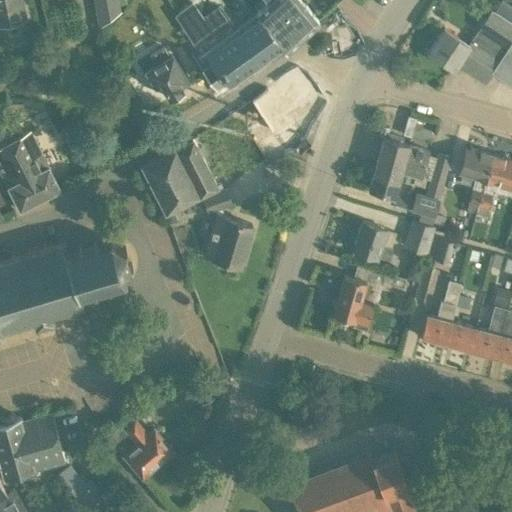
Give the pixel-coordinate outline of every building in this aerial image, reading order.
[(0,0),(0,23),(26,18),(22,0),(0,0)] [(92,0),(98,28),(121,11),(119,0),(92,0)] [(257,11),(260,15),(282,45),(286,51),(302,35),(319,20),(302,0),(265,0),(267,2),(257,11)] [(443,27),(428,51),(454,69),(457,65),(484,84),(492,72),(511,84),(511,6),(503,0),(501,0),(494,11),(492,9),(468,44),(443,27)] [(228,84),(282,45),(260,15),(238,31),(219,4),(202,17),(193,4),(176,14),(196,48),(191,51),(201,66),(200,67),(214,86),(224,79),(228,84)] [(183,89),(180,85),(188,80),(172,55),(169,56),(163,45),(149,54),(155,65),(146,71),(155,86),(160,83),(169,98),(171,96),(174,97),(181,92),(181,90),(183,89)] [(296,64),(252,99),(253,101),(288,146),(304,134),(289,115),(319,93),(296,64)] [(416,134),(421,115),(411,113),(407,131),(416,134)] [(60,188),(30,131),(0,146),(0,170),(4,179),(19,209),(60,189),(60,188)] [(384,136),(376,163),(401,170),(414,175),(426,178),(430,166),(424,164),(427,154),(429,149),(421,147),(401,141),(384,136)] [(165,212),(167,216),(176,211),(174,207),(192,198),(198,195),(210,189),(217,185),(192,137),(141,163),(141,164),(165,212)] [(466,146),(458,173),(485,180),(492,153),(466,146)] [(429,179),(444,184),(452,156),(438,151),(436,156),(429,179)] [(482,190),(475,213),(485,215),(486,215),(492,195),(496,183),(511,188),(511,184),(511,158),(492,153),(485,180),(482,190)] [(401,170),(376,163),(368,187),(394,195),(398,179),(401,170)] [(260,167),(243,175),(251,191),(268,183),(260,167)] [(424,185),(426,178),(414,175),(412,182),(424,185)] [(397,194),(394,204),(434,216),(439,197),(444,184),(429,179),(425,193),(416,191),(413,199),(408,197),(397,194)] [(233,204),(227,187),(220,189),(211,193),(202,196),(208,213),(215,210),(233,204)] [(472,187),(466,211),(475,213),(482,190),(472,187)] [(253,224),(225,215),(217,213),(216,213),(205,254),(240,265),(253,224)] [(432,224),(416,219),(412,218),(402,245),(428,253),(435,225),(432,224)] [(382,243),(387,228),(363,220),(353,249),(376,257),(377,256),(388,260),(394,247),(382,243)] [(124,283),(126,280),(124,278),(128,267),(132,267),(132,263),(129,263),(125,251),(128,248),(126,245),(123,248),(111,241),(112,238),(108,237),(107,240),(97,243),(96,240),(92,241),(93,245),(82,248),(81,245),(77,246),(78,249),(66,253),(66,250),(64,251),(62,245),(65,241),(63,240),(61,242),(47,246),(46,243),(43,244),(44,247),(31,251),(30,248),(27,249),(28,252),(14,256),(13,253),(10,254),(11,257),(0,260),(0,334),(0,335),(3,334),(2,332),(16,327),(17,329),(19,329),(18,327),(32,323),(33,325),(34,325),(36,331),(53,325),(51,319),(52,319),(52,317),(66,313),(66,315),(69,314),(68,312),(84,307),(86,308),(87,305),(83,304),(80,297),(82,297),(81,294),(92,291),(93,293),(97,292),(96,289),(107,286),(108,289),(112,288),(110,285),(122,281),(124,283)] [(455,242),(440,237),(434,259),(449,263),(455,242)] [(354,319),(352,323),(366,327),(373,302),(361,299),(366,281),(385,286),(386,283),(403,288),(406,278),(357,264),(353,277),(343,274),(332,312),(354,319)] [(426,313),(420,336),(446,343),(452,320),(456,305),(458,295),(461,283),(449,280),(443,301),(440,300),(436,316),(426,313)] [(495,285),(491,301),(505,305),(509,288),(495,285)] [(458,295),(456,305),(468,308),(470,297),(458,295)] [(474,326),(468,349),(493,356),(506,308),(506,307),(494,304),(487,329),(474,326)] [(511,309),(506,308),(493,356),(511,360),(511,335),(511,336),(511,334),(511,309)] [(452,320),(446,343),(468,349),(474,326),(452,320)] [(191,381),(202,402),(213,397),(201,375),(191,381)] [(0,422),(0,467),(3,478),(36,469),(65,461),(52,411),(22,420),(21,417),(0,422)] [(135,444),(123,455),(142,476),(143,476),(172,450),(154,428),(148,433),(134,417),(121,427),(122,428),(109,437),(114,443),(126,433),(135,444)] [(381,511),(390,509),(390,511),(416,511),(406,483),(408,483),(405,477),(409,475),(412,468),(408,457),(402,455),(398,456),(395,449),(372,458),(370,450),(287,481),(298,511),(381,511)] [(75,497),(88,487),(70,464),(57,474),(75,497)] [(9,497),(0,480),(0,511),(25,511),(16,494),(9,497)]
